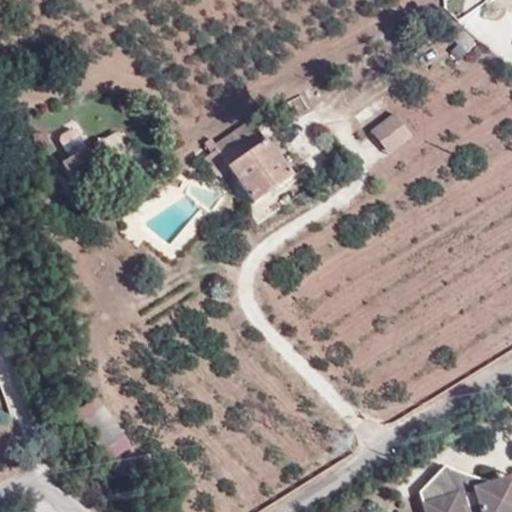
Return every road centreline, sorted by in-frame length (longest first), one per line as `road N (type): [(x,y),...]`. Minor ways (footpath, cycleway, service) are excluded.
road 1 (residential): [(382,444),(286,348),(251,300),(251,266),(268,244),(333,202)]
road 2 (residential): [(511,371),(382,444)]
road 3 (residential): [(49,478),(0,350)]
road 4 (residential): [(382,444),(278,511)]
